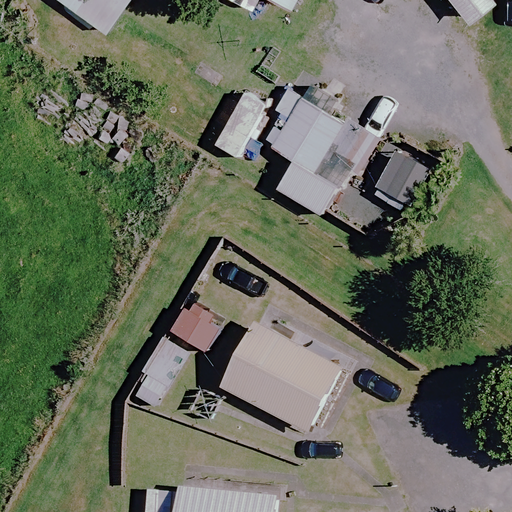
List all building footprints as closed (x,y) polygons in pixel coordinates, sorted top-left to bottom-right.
[(295,0),(275,0),(291,8),(295,0)] [(343,190),(351,195),(401,118),(368,97),(347,130),(292,94),(281,111),(297,122),(277,152),(300,167),(284,192),(325,219),(343,190)] [(272,109),(251,97),(219,149),(240,162),(272,109)] [(457,150),(407,125),(396,147),(418,158),(379,234),(407,248),(457,150)] [(348,369),(260,325),(227,390),(314,435),(348,369)] [(192,354),(168,341),(138,399),(162,412),(192,354)] [(280,511),(282,498),(154,484),(150,511),(280,511)]
